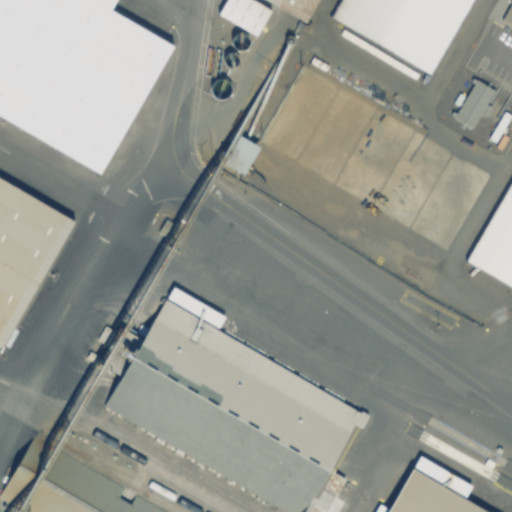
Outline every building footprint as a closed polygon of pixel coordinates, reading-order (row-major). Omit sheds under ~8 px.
[(100,176),(0,118),(0,0),(111,0),(107,8),(174,47),(100,176)] [(319,0),(305,26),(260,0),(319,0)] [(471,0),(428,75),(328,18),(338,0),(471,0)] [(0,178),(73,221),(0,347),(0,178)] [(511,183),(511,286),(468,262),(511,183)] [(165,302),(362,417),(331,470),(343,477),(322,511),(281,511),(103,408),(165,302)] [(132,354),(137,337),(130,335),(128,342),(120,340),(117,349),(132,354)] [(150,511),(26,511),(57,458),(150,511)] [(33,471),(13,463),(0,494),(0,498),(19,506),(33,471)] [(386,511),(412,468),(487,511),(386,511)]
